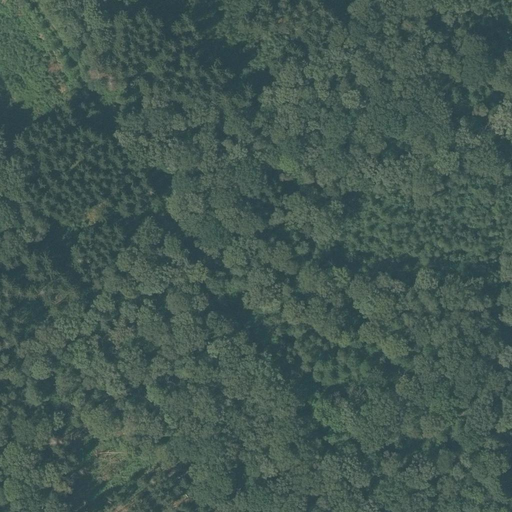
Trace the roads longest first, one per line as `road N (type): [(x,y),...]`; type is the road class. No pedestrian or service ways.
road 1 (track): [(343,464),(188,228)]
road 2 (track): [(36,0),(188,228)]
